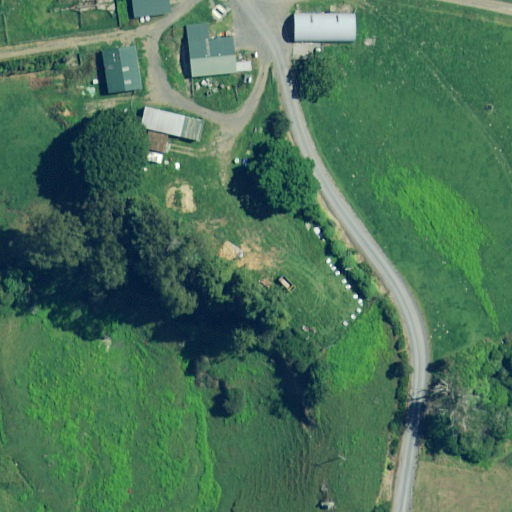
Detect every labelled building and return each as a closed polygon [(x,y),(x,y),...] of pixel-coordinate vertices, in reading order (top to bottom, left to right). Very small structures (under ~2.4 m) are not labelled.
[(174,13),(171,0),(133,0),(136,18),(174,13)] [(357,44),(358,20),(297,17),(296,42),(357,44)] [(238,62),(235,37),(212,39),(210,24),(189,26),(195,77),(239,73),(254,71),(253,61),(238,62)] [(144,89),(138,46),(104,50),(110,94),(144,89)] [(190,138),(204,141),(207,124),(193,122),(186,120),(187,116),(146,109),(142,128),(149,130),(145,148),(169,153),(172,142),(169,141),(171,134),(190,138)]
